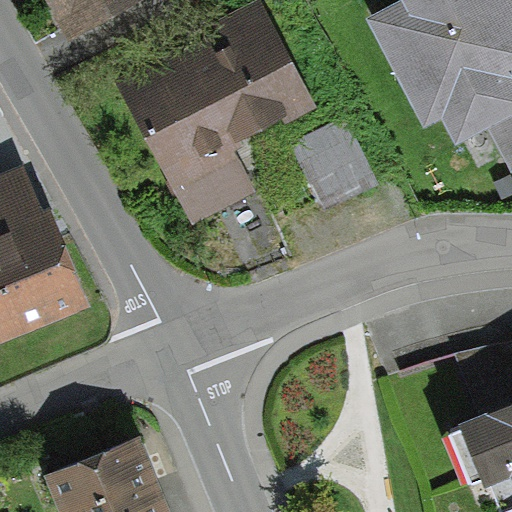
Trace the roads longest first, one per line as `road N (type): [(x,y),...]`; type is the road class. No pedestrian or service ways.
road 1 (residential): [(0,32),(175,344)]
road 2 (residential): [(511,245),(433,249),(175,344)]
road 3 (residential): [(175,344),(0,414)]
road 4 (residential): [(175,344),(244,511)]
